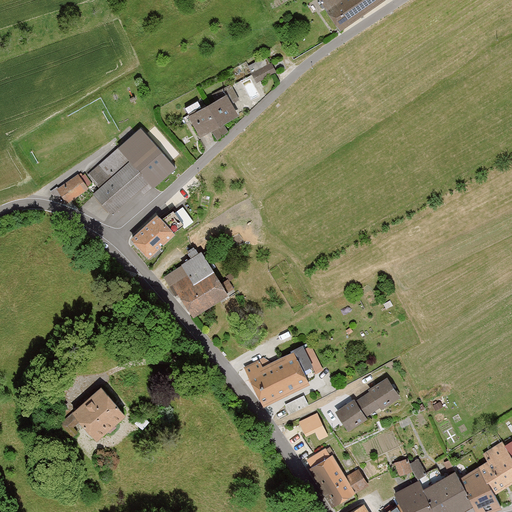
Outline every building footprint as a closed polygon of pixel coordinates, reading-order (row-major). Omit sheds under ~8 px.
[(320,0),(340,29),(384,0),(320,0)] [(258,84),(280,73),(270,54),(248,65),(258,84)] [(227,127),(246,117),(234,95),(193,116),(204,138),(214,133),(217,140),(231,133),(227,127)] [(181,170),(144,127),(88,175),(102,191),(97,195),(115,216),(154,182),(159,188),(181,170)] [(68,207),(93,190),(83,176),(58,193),(68,207)] [(186,225),(194,220),(184,205),(176,210),(186,225)] [(150,257),(176,233),(157,213),(131,237),(150,257)] [(166,275),(193,316),(228,294),(204,251),(166,275)] [(290,350),(291,351),(262,365),(259,359),(244,367),(263,405),(310,382),(303,369),(313,364),(302,343),(290,350)] [(400,397),(387,377),(368,389),(370,391),(380,406),(382,409),(400,397)] [(98,441),(128,416),(102,384),(71,410),(98,441)] [(356,400),(365,415),(380,406),(370,391),(356,400)] [(290,412),(310,403),(305,393),(286,402),(290,412)] [(356,400),(354,398),(335,410),(348,431),(367,418),(365,415),(356,400)] [(300,419),(304,431),(315,426),(320,438),(329,434),(320,411),(300,419)] [(478,466),(495,493),(511,481),(511,439),(504,444),(502,441),(482,453),(487,460),(478,466)] [(308,467),(332,507),(369,485),(358,468),(346,475),(333,453),(308,467)] [(411,458),(395,463),(401,478),(416,473),(411,458)] [(431,475),(420,458),(412,463),(423,480),(431,475)] [(460,477),(472,504),(475,511),(487,511),(502,507),(495,493),(478,466),(460,477)] [(455,470),(424,488),(435,511),(458,511),(472,504),(460,477),(455,470)] [(435,511),(424,488),(419,480),(394,492),(399,503),(404,511),(435,511)] [(369,511),(364,503),(349,511),(369,511)] [(404,511),(399,503),(385,511),(404,511)]
